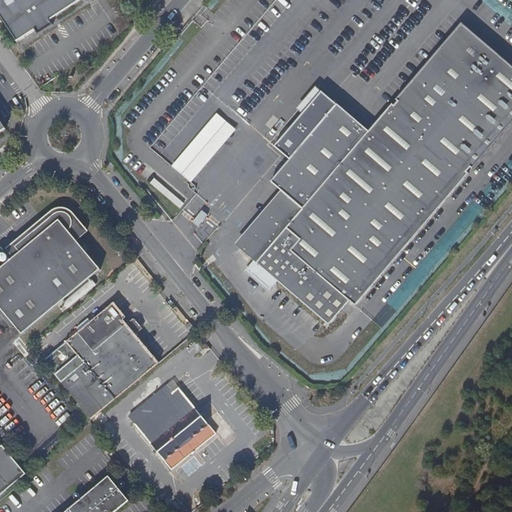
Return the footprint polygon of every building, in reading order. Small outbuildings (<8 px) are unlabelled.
[(0,0),(0,14),(18,42),(81,0),(0,0)] [(511,117),(511,67),(458,22),(393,99),(395,101),(392,105),(389,104),(367,131),(334,104),(268,181),(301,208),(285,227),(269,213),(239,246),(255,262),(255,264),(326,324),(348,299),(354,305),(467,172),(465,170),(467,166),(470,168),(511,117)] [(190,182),(237,130),(218,113),(171,165),(190,182)] [(199,226),(207,214),(201,211),(194,223),(199,226)] [(18,253),(0,267),(0,311),(19,336),(98,271),(67,233),(69,231),(70,229),(71,228),(71,227),(71,224),(71,223),(71,220),(70,219),(69,217),(68,216),(67,215),(65,214),(64,214),(63,213),(61,213),(60,213),(58,213),(57,213),(55,214),(54,215),(53,216),(13,247),(18,253)] [(64,344),(112,402),(156,366),(119,322),(122,319),(110,305),(64,344)] [(195,333),(188,324),(183,328),(190,337),(195,333)] [(179,390),(133,425),(170,471),(214,435),(179,390)] [(205,417),(225,443),(237,434),(217,408),(205,417)] [(0,493),(24,474),(1,446),(0,446),(0,493)] [(249,463),(256,458),(250,449),(243,454),(249,463)] [(231,462),(209,481),(217,490),(239,471),(231,462)] [(108,511),(131,493),(111,470),(59,511),(108,511)]
